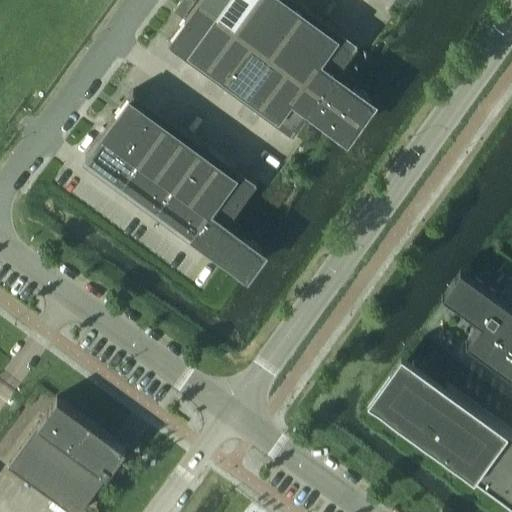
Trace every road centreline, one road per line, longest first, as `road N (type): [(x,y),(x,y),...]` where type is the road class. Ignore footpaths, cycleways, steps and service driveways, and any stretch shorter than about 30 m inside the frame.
road 1 (unclassified): [(232,417),(511,24)]
road 2 (unclassified): [(232,417),(0,249)]
road 3 (unclassified): [(0,194),(145,0)]
road 4 (unclassified): [(362,511),(232,417)]
road 5 (unclassified): [(158,511),(232,417)]
